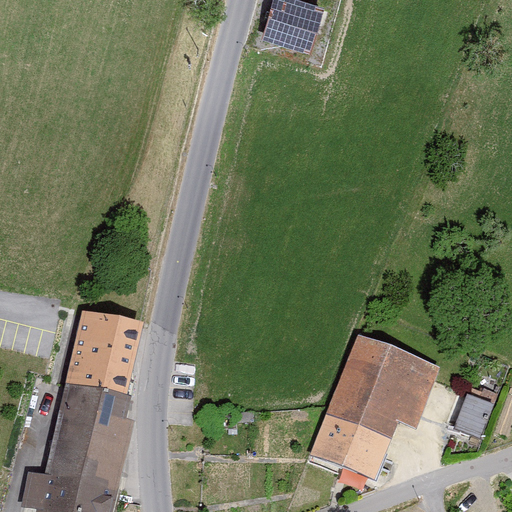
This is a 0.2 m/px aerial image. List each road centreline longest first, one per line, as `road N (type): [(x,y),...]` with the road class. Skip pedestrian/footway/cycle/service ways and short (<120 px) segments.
road 1 (tertiary): [(248,0),(166,335),(159,511)]
road 2 (residential): [(511,458),(358,511)]
road 3 (unknown): [(20,511),(47,390)]
